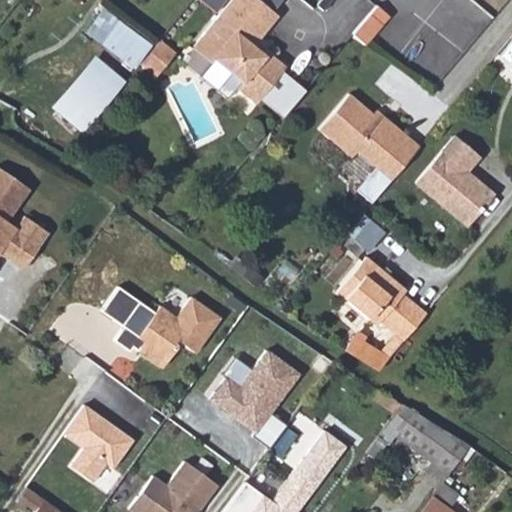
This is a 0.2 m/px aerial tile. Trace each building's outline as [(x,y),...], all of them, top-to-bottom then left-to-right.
[(252,0),(223,0),(212,14),(186,49),(203,63),(208,58),(235,81),(230,88),(249,104),(252,98),(275,71),(279,67),(265,55),(262,59),(251,50),(250,43),(273,17),(252,0)] [(194,0),(212,14),(223,0),(194,0)] [(392,11),(380,0),(378,0),(353,30),(367,42),(392,11)] [(98,10),(81,34),(131,70),(148,46),(98,10)] [(161,37),(141,60),(156,74),(177,50),(161,37)] [(265,55),(250,43),(251,50),(262,59),(265,55)] [(300,92),(275,71),(252,98),(276,119),(300,92)] [(350,155),(385,184),(414,149),(379,120),(376,124),(367,116),(344,96),(313,131),(346,160),(350,155)] [(370,112),(367,116),(376,124),(379,120),(370,112)] [(448,133),(408,182),(463,226),(491,193),(466,169),(478,156),(448,133)] [(0,253),(23,270),(48,234),(24,217),(15,229),(6,222),(29,190),(0,169),(0,253)] [(372,248),(385,224),(360,210),(347,233),(372,248)] [(367,256),(337,291),(377,324),(380,320),(404,340),(426,313),(403,293),(407,289),(367,256)] [(192,351),(216,315),(186,294),(171,313),(156,302),(149,310),(112,285),(96,307),(120,325),(109,338),(126,349),(128,346),(157,368),(174,340),(192,351)] [(343,349),(368,363),(379,369),(390,356),(379,349),(354,332),(343,349)] [(221,374),(204,397),(243,429),(264,447),(280,424),(265,413),(295,372),(262,347),(234,383),(221,374)] [(372,398),(392,414),(400,403),(378,390),(372,398)] [(470,446),(400,403),(392,414),(376,435),(387,443),(394,436),(429,462),(420,474),(439,488),(452,471),(470,446)] [(132,438),(82,405),(63,431),(82,449),(70,466),(92,483),(105,464),(112,469),(132,438)] [(266,498),(241,482),(217,511),(293,511),(344,445),(320,429),(266,498)] [(149,471),(123,507),(129,511),(193,511),(215,485),(180,459),(161,482),(149,471)] [(467,483),(452,471),(439,488),(420,511),(457,511),(450,506),(467,483)] [(59,511),(22,484),(12,499),(29,511),(28,511),(59,511)]
